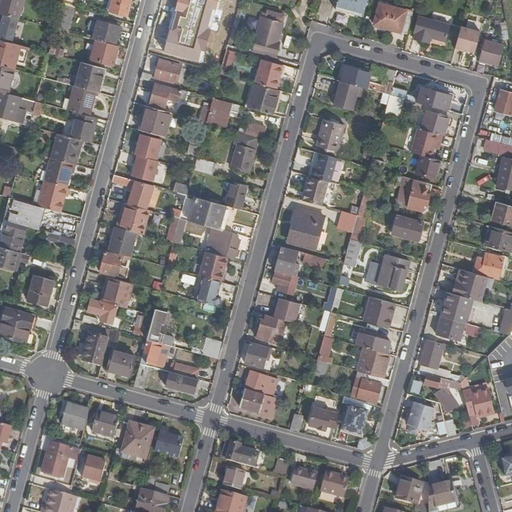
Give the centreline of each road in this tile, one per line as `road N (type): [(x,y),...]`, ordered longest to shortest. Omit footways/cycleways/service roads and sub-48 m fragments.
road 1 (residential): [(377,463),(477,94),(468,81),(334,44),(310,60),(213,420)]
road 2 (residential): [(151,0),(48,375)]
road 3 (residential): [(48,375),(213,420)]
road 4 (residential): [(213,420),(377,463)]
road 5 (residential): [(48,375),(11,511)]
